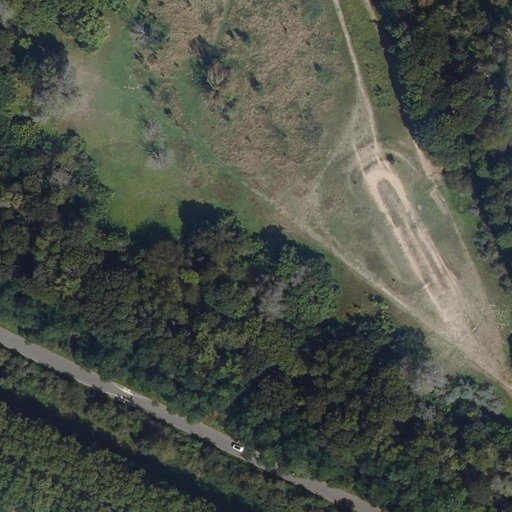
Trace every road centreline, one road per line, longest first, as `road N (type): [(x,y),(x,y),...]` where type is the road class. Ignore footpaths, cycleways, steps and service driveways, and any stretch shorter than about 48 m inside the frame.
road 1 (residential): [(0,334),(375,511)]
road 2 (primary): [(0,452),(125,511)]
